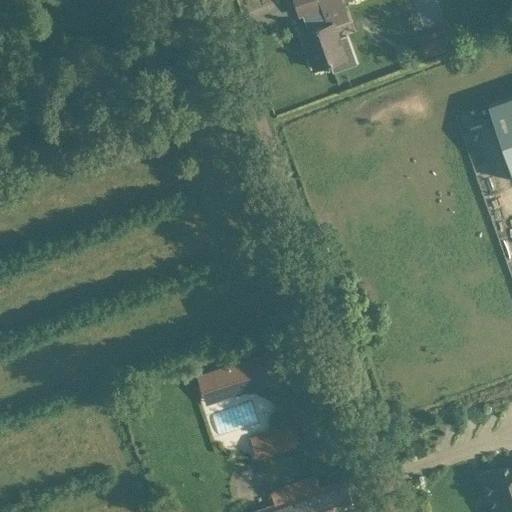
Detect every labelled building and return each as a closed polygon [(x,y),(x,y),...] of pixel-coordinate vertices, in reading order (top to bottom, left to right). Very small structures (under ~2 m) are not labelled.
[(294,0),(300,15),(304,14),(310,31),(303,33),(307,46),(308,46),(315,67),(330,62),(333,71),(357,62),(347,33),(338,36),(333,22),(327,5),(340,0),(294,0)] [(452,26),(441,30),(447,50),(459,46),(452,26)] [(441,34),(421,36),(423,56),(443,54),(441,34)] [(511,96),(489,104),(511,168),(511,96)] [(312,344),(292,351),(298,368),(317,362),(312,344)] [(287,350),(217,372),(224,394),(294,371),(287,350)] [(251,440),(258,459),(296,445),(289,426),(251,440)] [(511,511),(511,464),(482,475),(495,511),(511,511)] [(274,504),(252,511),(355,511),(345,480),(320,488),(316,475),(285,485),(290,499),(274,504)]
